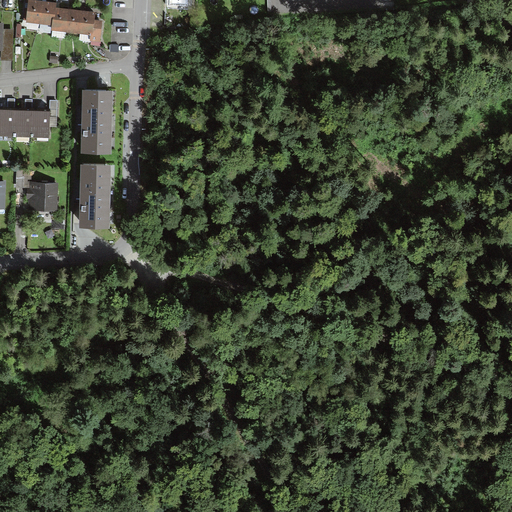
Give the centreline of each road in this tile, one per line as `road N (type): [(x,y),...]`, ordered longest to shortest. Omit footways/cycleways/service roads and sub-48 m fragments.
road 1 (track): [(511,385),(122,249)]
road 2 (residential): [(0,260),(111,253),(128,243),(137,65)]
road 3 (track): [(129,255),(290,511)]
road 4 (residential): [(137,65),(0,79)]
